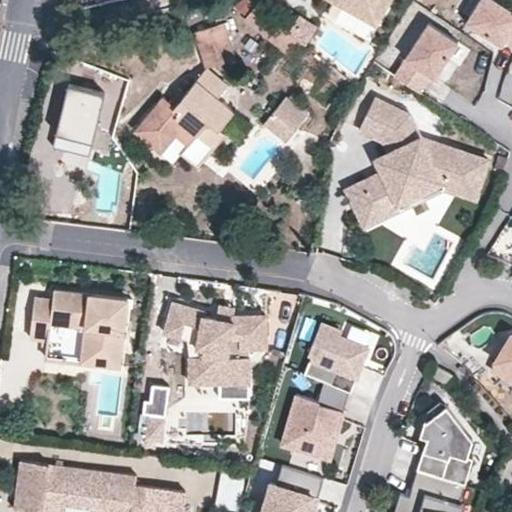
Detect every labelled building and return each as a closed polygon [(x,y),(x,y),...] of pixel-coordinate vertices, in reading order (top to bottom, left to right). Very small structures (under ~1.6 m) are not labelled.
[(384,0),(341,0),(374,18),(384,0)] [(511,8),(497,0),(476,0),(464,21),(501,43),(504,39),(511,43),(511,8)] [(316,24),(298,9),(284,27),(301,41),(316,24)] [(234,37),(230,18),(200,25),(204,44),(234,37)] [(427,20),(390,72),(416,88),(427,72),(431,75),(456,40),(427,20)] [(239,56),(234,37),(204,44),(209,63),(239,56)] [(174,133),(189,145),(210,120),(220,129),(235,109),(221,95),(230,83),(209,63),(185,90),(180,87),(169,100),(163,95),(134,128),(160,150),(174,133)] [(90,153),(102,96),(66,88),(54,146),(90,153)] [(445,193),(477,205),(495,158),(418,129),(408,110),(373,93),(358,126),(380,138),(385,150),(368,157),(375,174),(344,186),(362,228),(395,216),(445,193)] [(310,111),(286,94),(265,123),(287,140),(310,111)] [(89,289),(54,285),(53,294),(88,298),(89,289)] [(88,298),(53,294),(42,293),(36,293),(30,333),(48,335),(50,316),(85,320),(82,344),(121,350),(128,294),(89,289),(88,298)] [(178,336),(188,304),(173,299),(162,331),(178,336)] [(263,310),(231,312),(231,317),(214,315),(204,314),(205,309),(188,304),(178,336),(187,339),(191,384),(252,378),(249,351),(227,353),(228,345),(266,342),(263,310)] [(230,305),(215,305),(214,315),(231,317),(231,312),(230,305)] [(348,389),(365,345),(336,333),(338,328),(317,320),(305,350),(306,351),(299,369),(321,378),(346,388),(348,388),(348,389)] [(511,335),(505,332),(485,365),(511,380),(511,335)] [(121,350),(82,344),(80,358),(119,362),(121,350)] [(434,365),(428,374),(443,383),(449,374),(434,365)] [(320,455),(346,388),(321,378),(314,397),(293,389),(274,437),(320,455)] [(422,416),(440,400),(434,398),(425,406),(422,416)] [(465,452),(470,434),(440,400),(422,416),(428,422),(423,442),(416,466),(463,480),(471,454),(465,452)] [(147,411),(147,438),(168,438),(168,412),(147,411)] [(423,442),(428,422),(422,416),(415,440),(423,442)] [(136,472),(20,457),(14,506),(42,510),(44,493),(64,495),(64,502),(130,511),(136,511),(181,511),(185,488),(135,482),(136,472)] [(314,500),(322,474),(280,462),(275,481),(269,480),(259,511),(310,511),(312,509),(306,507),(308,502),(314,500)] [(223,466),(215,502),(238,507),(246,471),(223,466)] [(458,499),(463,480),(416,466),(408,492),(398,489),(391,511),(459,511),(462,500),(458,499)] [(64,495),(44,493),(42,510),(62,511),(64,502),(64,495)]
